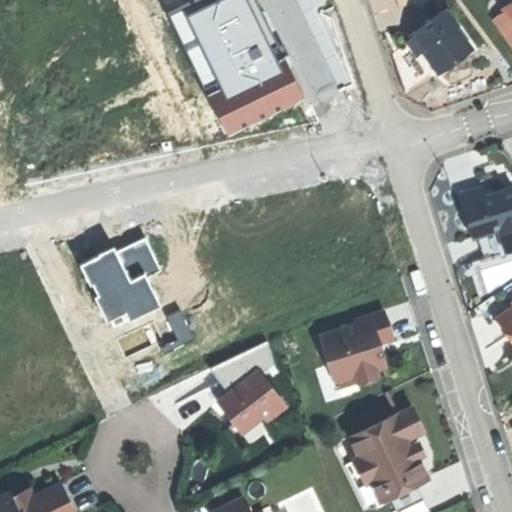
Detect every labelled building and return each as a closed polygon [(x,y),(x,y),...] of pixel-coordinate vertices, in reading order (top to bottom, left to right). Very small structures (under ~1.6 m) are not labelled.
[(424,49),(437,68),(470,45),(445,10),(412,33),(415,37),(424,49)] [(511,43),(511,18),(508,12),(496,21),(511,43)] [(417,54),(424,49),(415,37),(408,41),(417,54)] [(473,49),(470,45),(437,68),(441,73),(457,61),(473,49)] [(458,195),(473,238),(479,236),(499,229),(511,224),(511,187),(498,192),(486,196),(483,187),(458,195)] [(511,224),(499,229),(507,252),(511,250),(511,224)] [(507,252),(499,229),(479,236),(487,259),(507,252)] [(511,308),(499,318),(511,334),(511,335),(511,308)] [(321,335),(335,383),(356,376),(358,383),(380,376),(377,369),(386,366),(379,343),(393,339),(389,326),(384,311),(355,320),(356,324),(321,335)] [(259,370),(218,401),(229,416),(242,432),(264,415),(268,420),(287,405),(259,370)] [(337,389),(358,383),(356,376),(335,383),(337,389)] [(412,407),(350,437),(360,457),(354,460),(355,462),(345,467),(365,508),(390,496),(397,511),(430,511),(416,483),(427,477),(417,458),(423,455),(419,447),(417,441),(411,444),(408,437),(423,430),(412,407)] [(0,511),(74,511),(69,500),(61,483),(34,496),(32,492),(16,499),(14,494),(12,490),(0,496),(0,511)] [(29,487),(14,494),(16,499),(32,492),(29,487)] [(213,511),(251,511),(244,497),(213,511)]
